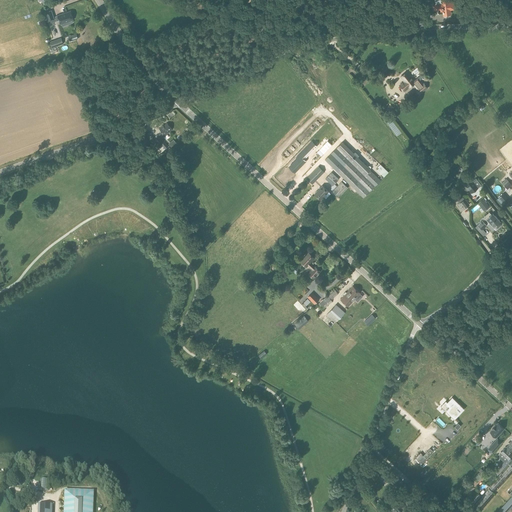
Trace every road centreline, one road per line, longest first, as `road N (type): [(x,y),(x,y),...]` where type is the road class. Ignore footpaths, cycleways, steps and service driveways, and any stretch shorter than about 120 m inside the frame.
road 1 (unclassified): [(179,102),(292,47),(511,24)]
road 2 (tertiary): [(419,324),(179,102)]
road 3 (unclassified): [(342,511),(419,324)]
road 4 (unclassified): [(0,172),(179,102)]
road 5 (tertiary): [(179,102),(97,0)]
road 6 (tertiary): [(511,409),(419,324)]
road 7 (unclassified): [(419,324),(511,241)]
